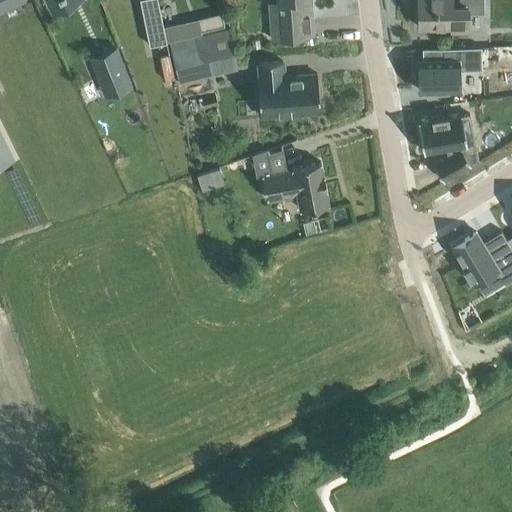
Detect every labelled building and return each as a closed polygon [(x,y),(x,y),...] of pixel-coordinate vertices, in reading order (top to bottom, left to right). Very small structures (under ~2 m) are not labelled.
[(0,0),(0,10),(21,0),(0,0)] [(158,0),(140,0),(150,44),(167,40),(164,25),(158,0)] [(172,0),(177,17),(216,5),(214,0),(172,0)] [(280,23),(270,24),(271,37),(272,37),(294,36),(314,34),(311,0),(278,0),(280,23)] [(418,0),(418,25),(451,25),(451,30),(468,30),(468,11),(484,11),(483,0),(418,0)] [(222,11),(164,25),(167,41),(202,32),(201,30),(225,24),(222,11)] [(170,43),(179,82),(236,69),(227,30),(170,43)] [(86,44),(64,51),(67,59),(89,53),(86,44)] [(423,59),(419,59),(420,89),(459,87),(458,68),(482,67),(482,45),(442,46),(443,58),(423,59)] [(116,47),(99,53),(114,91),(130,84),(116,47)] [(258,77),(260,114),(320,109),(318,76),(291,78),(291,74),(284,75),(283,59),(259,61),(260,77),(258,77)] [(433,117),(419,120),(424,149),(446,145),(448,155),(435,163),(443,178),(478,158),(470,112),(462,114),(462,112),(447,115),(447,113),(432,116),(433,117)] [(0,127),(0,156),(11,151),(0,127)] [(262,174),(267,197),(297,191),(301,208),(329,202),(326,187),(327,187),(324,172),(323,173),(321,160),(292,166),(293,168),(262,174)] [(219,166),(197,173),(202,189),(225,182),(219,166)] [(470,234),(452,245),(465,266),(462,268),(463,269),(464,268),(469,277),(469,278),(471,277),(474,281),(476,279),(491,270),(496,267),(504,281),(505,283),(511,278),(511,246),(511,245),(507,238),(501,229),(490,236),(482,240),(477,230),(470,234)] [(293,288),(353,286),(351,248),(292,250),(293,288)]
